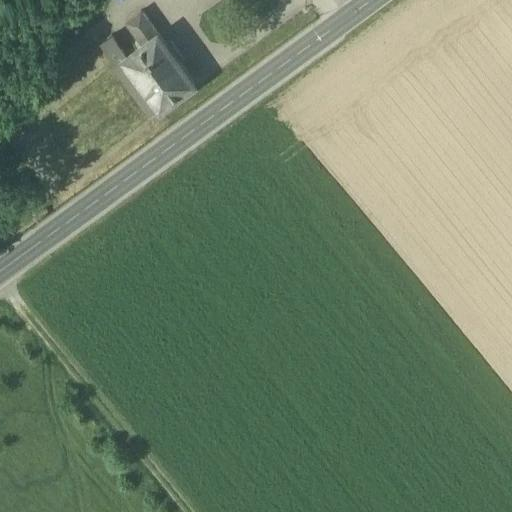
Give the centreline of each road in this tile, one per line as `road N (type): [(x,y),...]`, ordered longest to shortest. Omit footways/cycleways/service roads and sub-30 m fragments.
road 1 (secondary): [(373,0),(0,272)]
road 2 (track): [(189,511),(0,277)]
